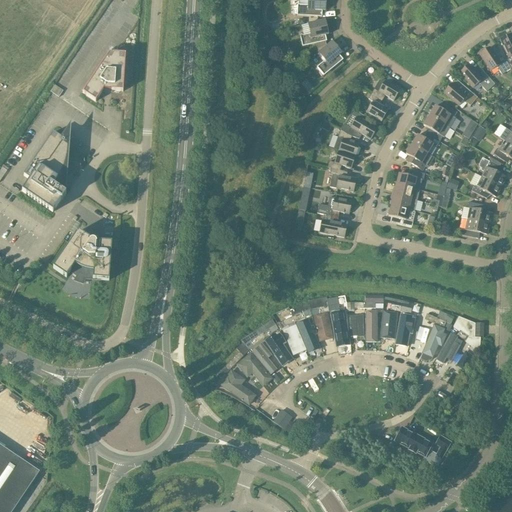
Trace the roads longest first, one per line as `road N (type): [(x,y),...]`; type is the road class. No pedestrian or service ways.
road 1 (tertiary): [(119,336),(139,235),(156,0)]
road 2 (residential): [(422,88),(383,157),(366,235),(506,269)]
road 3 (residential): [(276,397),(336,362),(386,362),(422,375),(420,402),(400,418),(317,439)]
road 4 (secondary): [(167,294),(194,0)]
road 5 (residential): [(464,485),(496,436),(506,269)]
road 6 (tertiary): [(119,336),(87,346),(0,305)]
road 7 (residential): [(422,88),(348,30),(345,0)]
road 8 (residential): [(511,10),(455,49),(422,88)]
